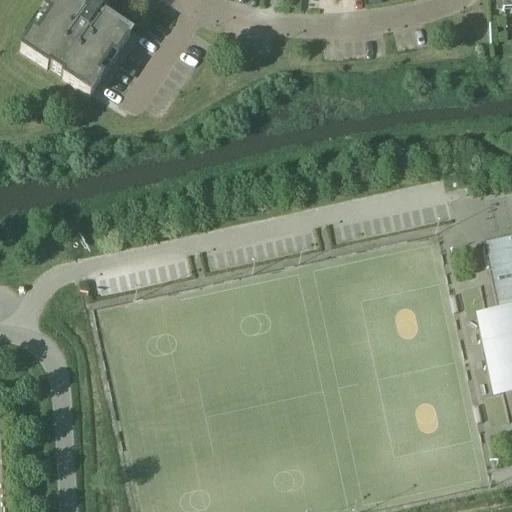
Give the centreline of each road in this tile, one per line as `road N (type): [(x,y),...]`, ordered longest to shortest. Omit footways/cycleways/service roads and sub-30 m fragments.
road 1 (residential): [(188,0),(248,22),(321,30),(397,21),(458,0)]
road 2 (unclassified): [(69,511),(51,358),(36,343),(0,333)]
